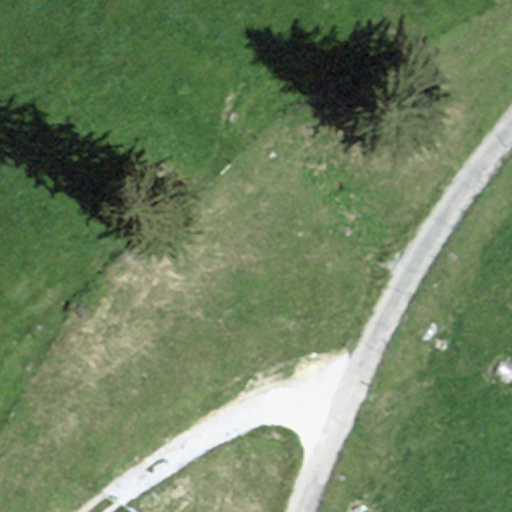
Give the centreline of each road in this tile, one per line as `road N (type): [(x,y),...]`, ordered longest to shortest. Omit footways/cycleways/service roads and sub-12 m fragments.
road 1 (unclassified): [(511,127),(388,306),(302,511)]
road 2 (track): [(336,423),(266,407),(231,418),(100,491),(82,511)]
